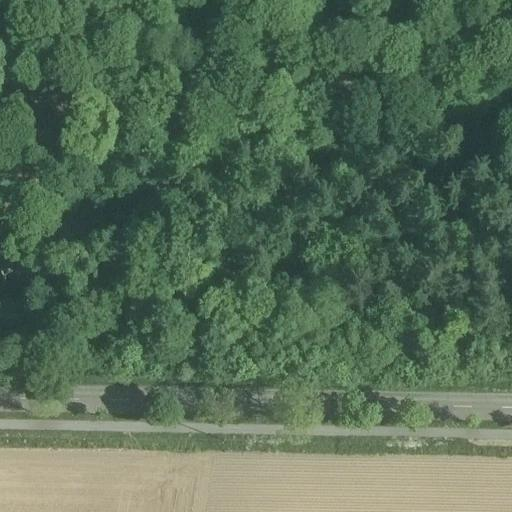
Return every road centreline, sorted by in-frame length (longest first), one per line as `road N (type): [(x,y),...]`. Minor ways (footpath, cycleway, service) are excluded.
road 1 (track): [(511,290),(205,278),(0,280)]
road 2 (tertiary): [(511,409),(0,401)]
road 3 (track): [(97,280),(100,0)]
